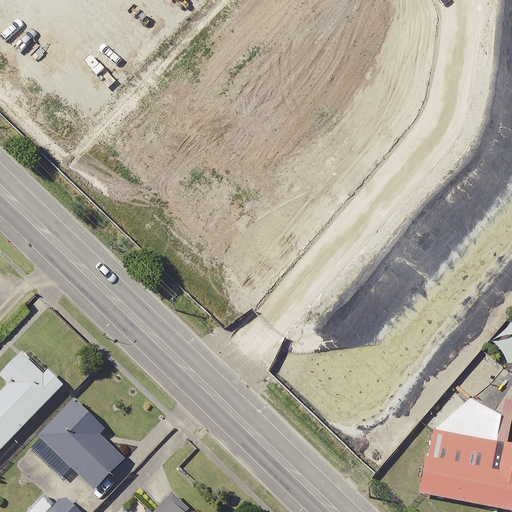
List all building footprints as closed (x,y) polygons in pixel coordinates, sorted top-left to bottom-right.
[(476,401),(504,369),(483,352),(456,383),(476,401)] [(0,458),(63,393),(26,358),(2,382),(11,391),(0,402),(0,458)] [(497,443),(509,445),(511,426),(511,401),(505,401),(497,443)] [(71,406),(38,440),(43,445),(32,457),(60,484),(71,472),(96,495),(124,466),(99,441),(103,437),(71,406)] [(419,496),(501,511),(511,511),(511,445),(509,445),(497,443),(434,431),(429,458),(427,458),(419,496)] [(78,511),(64,500),(54,511),(78,511)] [(178,511),(170,503),(160,511),(178,511)]
